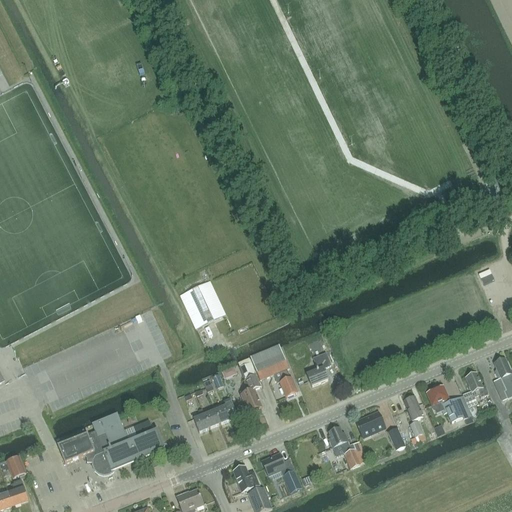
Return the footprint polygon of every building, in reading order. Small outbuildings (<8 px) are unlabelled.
[(493,203),(503,199),(494,180),(485,184),(493,203)] [(210,283),(180,298),(196,331),(226,316),(210,283)] [(286,399),(297,395),(291,380),(290,380),(287,371),(289,370),(280,348),(251,360),(260,382),(279,374),(283,383),(280,384),(286,399)] [(323,370),(331,367),(326,355),(313,360),(317,371),(316,371),(317,373),(307,377),(312,389),(328,382),(323,370)] [(511,376),(505,360),(494,365),(497,371),(495,374),(497,379),(500,380),(508,397),(511,395),(511,376)] [(251,365),(240,369),(245,382),(244,382),(249,394),(241,397),(248,415),(262,409),(255,391),(260,389),(256,378),(251,365)] [(234,369),(222,374),(225,381),(237,376),(234,369)] [(463,398),(468,410),(476,406),(474,400),(478,398),(479,401),(489,397),(485,388),(483,389),(477,375),(473,377),(471,375),(467,377),(467,379),(465,380),(472,394),(463,398)] [(218,390),(223,388),(218,377),(213,379),(218,390)] [(443,388),(427,395),(432,407),(439,405),(443,413),(444,417),(448,415),(452,424),(463,420),(463,422),(471,419),(462,398),(448,405),(446,401),(448,400),(443,388)] [(415,399),(404,403),(412,424),(420,421),(424,419),(421,414),(415,399)] [(230,402),(224,404),(226,408),(230,419),(231,420),(237,418),(230,402)] [(215,412),(220,426),(231,422),(231,420),(230,419),(226,408),(215,412)] [(210,430),(220,426),(215,412),(204,417),(210,430)] [(357,424),(360,430),(358,430),(363,440),(371,436),(370,434),(384,427),(378,415),(357,424)] [(112,470),(114,469),(115,469),(115,470),(116,470),(117,470),(118,470),(119,469),(119,468),(165,449),(158,433),(154,434),(153,430),(152,430),(149,422),(133,429),(136,436),(127,440),(118,416),(92,426),(95,433),(58,448),(65,466),(86,457),(87,461),(87,464),(93,465),(93,467),(95,472),(99,476),(104,477),(109,476),(114,473),(112,470)] [(210,430),(204,417),(194,421),(199,435),(210,430)] [(415,440),(423,436),(418,423),(410,427),(415,440)] [(340,430),(329,435),(331,441),(329,442),(332,450),(340,447),(350,471),(367,464),(359,444),(350,448),(344,435),(342,436),(340,430)] [(394,449),(404,445),(397,430),(387,434),(394,449)] [(504,436),(496,443),(499,447),(508,441),(504,436)] [(189,441),(191,454),(198,453),(196,440),(189,441)] [(280,456),(262,463),(269,479),(286,471),(280,456)] [(20,458),(6,464),(13,481),(27,476),(20,458)] [(246,469),(234,474),(242,495),(250,491),(251,495),(249,496),(255,511),(270,511),(272,511),(264,490),(258,492),(257,489),(260,488),(254,474),(248,476),(246,469)] [(293,476),(284,479),(291,497),(301,492),(293,476)] [(14,493),(9,495),(13,508),(29,502),(21,482),(14,485),(14,486),(12,486),(14,493)] [(194,511),(194,510),(203,506),(198,492),(185,498),(184,497),(177,500),(181,511),(194,511)] [(0,511),(13,508),(9,495),(0,497),(0,511)]
